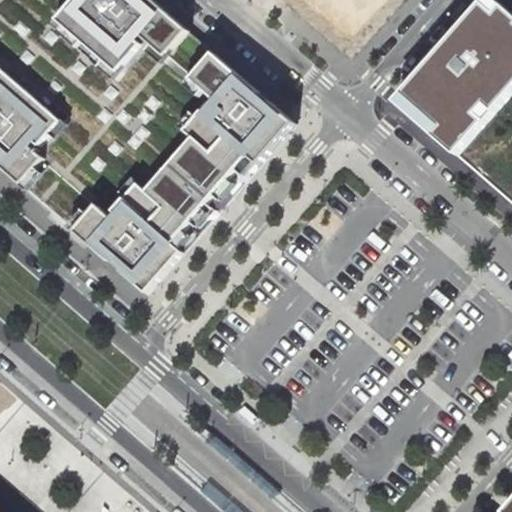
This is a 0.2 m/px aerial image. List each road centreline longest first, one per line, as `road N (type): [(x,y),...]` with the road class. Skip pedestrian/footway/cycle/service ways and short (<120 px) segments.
road 1 (residential): [(138,349),(350,113)]
road 2 (tertiary): [(0,339),(200,511)]
road 3 (tertiary): [(318,511),(138,349)]
road 4 (residential): [(350,113),(511,253)]
road 5 (tertiary): [(138,349),(0,228)]
road 6 (residential): [(219,0),(350,113)]
road 7 (residential): [(350,113),(446,0)]
